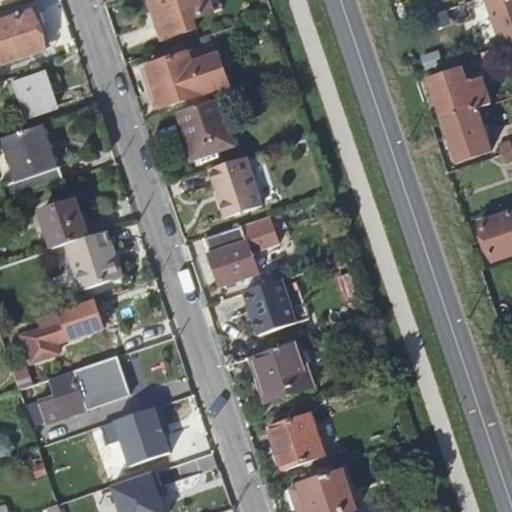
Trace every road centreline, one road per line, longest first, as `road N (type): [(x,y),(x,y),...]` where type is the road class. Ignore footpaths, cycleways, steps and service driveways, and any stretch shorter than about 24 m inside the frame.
road 1 (unclassified): [(256,511),(83,0)]
road 2 (tertiary): [(340,0),(511,507)]
